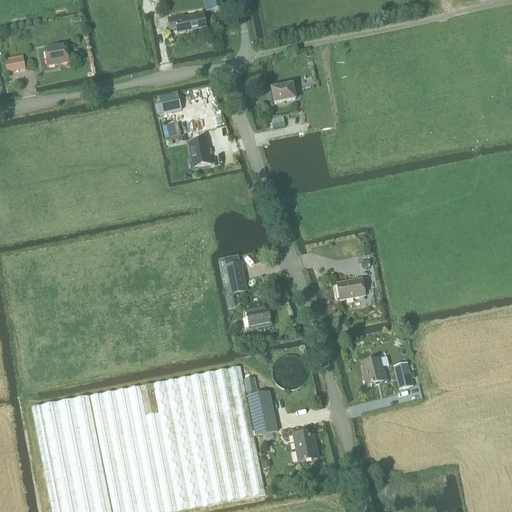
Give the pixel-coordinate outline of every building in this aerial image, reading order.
[(219,0),(209,0),(212,12),(222,10),(219,0)] [(206,29),(203,16),(184,19),(184,16),(168,19),(170,31),(177,30),(178,35),(206,29)] [(48,68),(69,64),(65,46),(44,50),(48,68)] [(24,59),(5,63),(7,74),(26,71),(24,59)] [(274,105),(295,101),(292,86),(271,90),(274,105)] [(173,97),(159,100),(163,115),(181,111),(177,94),(173,95),(173,97)] [(206,142),(189,145),(192,161),(194,169),(197,168),(211,166),(206,142)] [(238,257),(225,260),(226,267),(225,267),(231,296),(245,293),(238,257)] [(340,302),(365,297),(362,281),(337,286),(340,302)] [(265,311),(263,303),(243,308),(245,318),(247,317),(250,331),(271,327),(268,310),(265,311)] [(384,373),(380,360),(361,365),(364,377),(363,377),(366,388),(387,382),(385,373),(384,373)] [(399,391),(413,388),(407,365),(393,368),(399,391)] [(185,511),(265,496),(240,369),(32,409),(51,511),(185,511)] [(246,395),(257,393),(254,379),(244,381),(246,395)] [(255,438),(278,433),(269,393),(247,398),(255,438)] [(308,439),(307,434),(292,437),(298,464),(317,460),(313,438),(308,439)]
